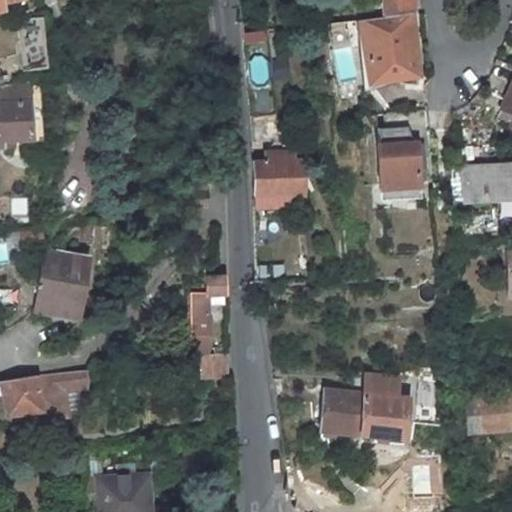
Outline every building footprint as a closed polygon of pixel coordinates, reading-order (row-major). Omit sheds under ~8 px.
[(381,0),(382,17),(411,13),(411,0),(381,0)] [(369,80),(417,76),(411,13),(382,17),(363,19),(369,80)] [(19,69),(42,69),(42,25),(19,25),(19,69)] [(0,105),(28,104),(27,82),(0,87),(0,105)] [(511,114),(511,84),(501,109),(511,114)] [(28,104),(0,105),(0,148),(1,148),(0,142),(29,141),(28,104)] [(378,124),(381,182),(418,181),(416,143),(412,142),(406,122),(406,110),(385,112),(385,124),(378,124)] [(251,149),(280,147),(278,119),(249,121),(250,131),(251,149)] [(265,157),(265,164),(252,164),(253,178),(254,186),(254,196),(285,194),(284,157),(265,157)] [(466,180),(466,197),(499,195),(499,184),(511,182),(511,165),(459,168),(460,180),(466,180)] [(224,196),(223,177),(179,184),(181,203),(224,196)] [(8,218),(22,220),(25,197),(10,196),(8,218)] [(82,258),(42,253),(35,303),(75,309),(82,258)] [(192,294),(192,341),(192,356),(197,356),(208,355),(208,341),(208,306),(226,305),(226,294),(225,276),(207,276),(207,293),(192,294)] [(410,327),(395,324),(392,335),(406,338),(410,327)] [(198,380),(228,377),(227,352),(208,355),(197,356),(198,380)] [(63,408),(60,389),(84,386),(82,370),(54,374),(45,375),(35,377),(0,382),(0,388),(4,416),(26,413),(27,422),(57,418),(56,409),(63,408)] [(316,428),(356,433),(400,439),(405,401),(391,399),(393,383),(376,380),(375,397),(362,395),(320,390),(316,428)] [(511,390),(478,393),(480,431),(511,428),(511,390)] [(115,477),(96,479),(97,511),(149,511),(146,474),(133,475),(131,463),(114,464),(115,477)]
